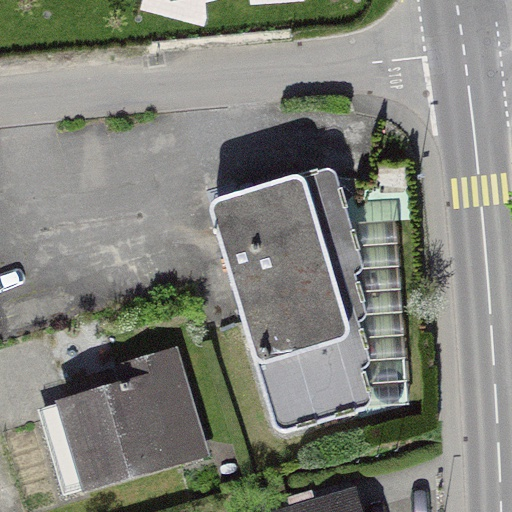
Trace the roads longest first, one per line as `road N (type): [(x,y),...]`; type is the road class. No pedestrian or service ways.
road 1 (residential): [(0,99),(460,61)]
road 2 (tertiary): [(460,61),(487,324),(493,511)]
